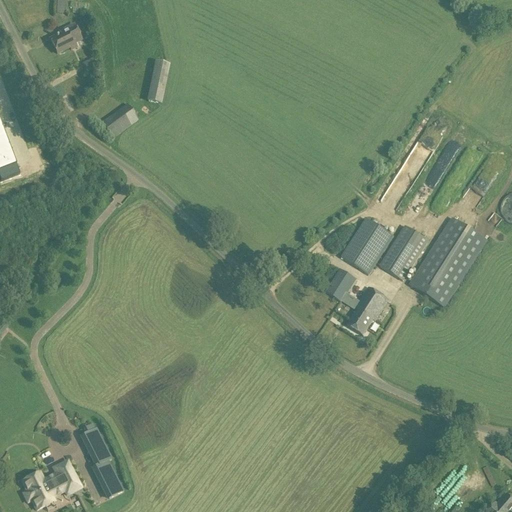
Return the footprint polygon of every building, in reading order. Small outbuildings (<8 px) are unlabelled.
[(65,15),(65,0),(56,0),(56,14),(65,15)] [(57,55),(71,49),(70,47),(81,41),(74,27),(62,33),(63,35),(50,41),(57,55)] [(155,74),(149,99),(161,102),(166,77),(155,74)] [(133,109),(106,125),(115,139),(141,123),(133,109)] [(8,148),(0,151),(0,172),(15,167),(8,148)] [(16,167),(0,172),(0,179),(1,182),(19,175),(16,167)] [(444,310),(487,242),(452,220),(410,287),(444,310)] [(369,277),(394,239),(366,221),(341,259),(369,277)] [(403,283),(428,243),(405,229),(380,268),(403,283)] [(359,304),(347,296),(356,281),(340,271),(326,294),(341,304),(343,302),(358,311),(347,327),(363,338),(373,322),(376,323),(389,302),(369,289),(359,304)] [(0,337),(8,328),(0,321),(0,337)] [(92,426),(83,430),(86,436),(95,431),(92,426)] [(103,446),(90,453),(98,468),(93,470),(109,499),(123,493),(107,463),(111,461),(103,446)] [(54,471),(58,479),(45,485),(40,475),(22,484),(27,494),(24,496),(28,505),(32,503),(36,511),(37,511),(54,504),(50,494),(62,488),(66,496),(80,489),(68,464),(54,471)] [(511,511),(511,500),(506,495),(497,505),(496,504),(488,511),(511,511)]
